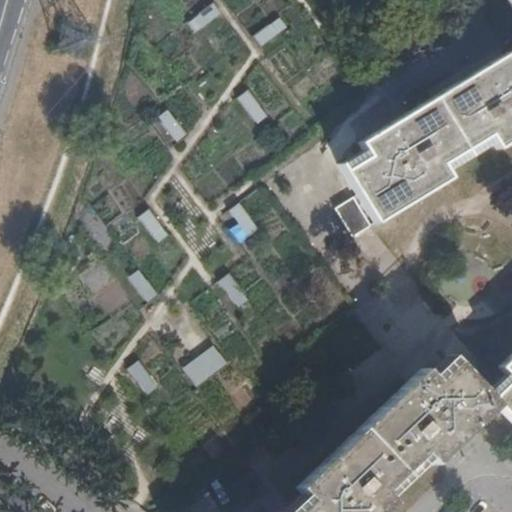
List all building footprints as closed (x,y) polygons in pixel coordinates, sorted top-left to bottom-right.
[(208,2),(186,21),(197,33),(219,13),(208,2)] [(277,17),(251,34),(258,46),(284,29),(277,17)] [(511,139),(511,64),(506,54),(461,82),(358,143),(366,157),(342,171),(373,224),(447,179),(439,165),(486,136),(495,149),(511,139)] [(237,97),(254,122),(264,115),(247,90),(237,97)] [(174,139),(184,132),(167,108),(156,115),(174,139)] [(349,239),(369,227),(351,198),(332,211),(349,239)] [(243,236),(256,229),(242,200),(229,207),(243,236)] [(148,207),(138,213),(152,241),(163,236),(148,207)] [(144,300),(154,293),(136,269),(126,276),(144,300)] [(226,272),(217,279),(234,304),(243,297),(226,272)] [(420,370),(326,459),(295,488),(306,500),(293,511),(380,511),(389,504),(379,492),(419,454),(430,465),(494,405),(511,424),(511,354),(497,368),(508,379),(487,399),(452,362),(431,381),(420,370)] [(127,369),(145,393),(154,386),(136,362),(127,369)]
